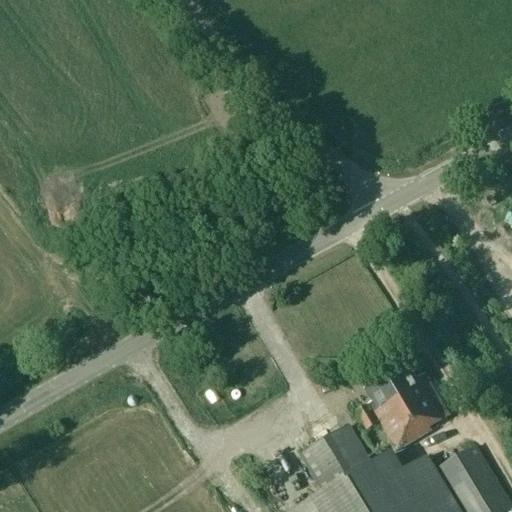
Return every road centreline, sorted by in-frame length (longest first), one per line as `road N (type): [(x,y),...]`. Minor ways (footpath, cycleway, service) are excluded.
road 1 (tertiary): [(0,419),(383,206)]
road 2 (unclassified): [(383,206),(257,91),(184,0)]
road 3 (tertiary): [(383,206),(511,135)]
